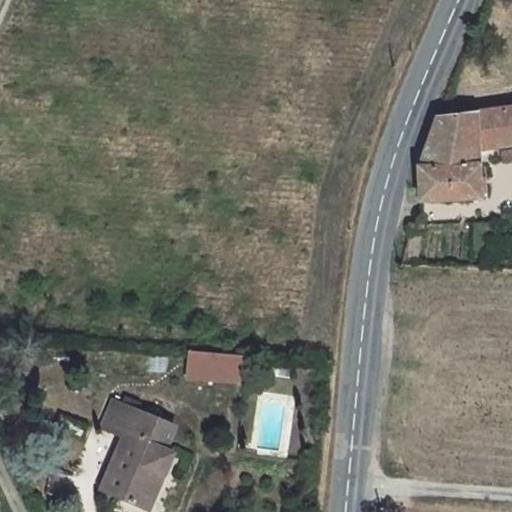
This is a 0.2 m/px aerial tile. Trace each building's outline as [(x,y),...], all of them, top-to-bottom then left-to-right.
[(417,169),(418,201),(478,199),(478,195),(477,178),(477,152),(477,150),(511,144),(511,106),(435,117),(418,168),(417,169)] [(477,178),(478,195),(486,194),(486,178),(477,178)] [(410,225),(407,238),(419,238),(422,225),(419,225),(410,225)] [(419,238),(407,238),(404,250),(417,250),(419,238)] [(417,250),(404,250),(401,266),(415,266),(417,250)] [(484,254),(483,270),(492,270),(493,254),(484,254)] [(242,356),(191,352),(189,377),(239,382),(242,356)] [(164,451),(173,429),(112,403),(102,427),(122,438),(101,489),(146,509),(158,481),(154,479),(158,471),(164,473),(171,455),(164,451)]
